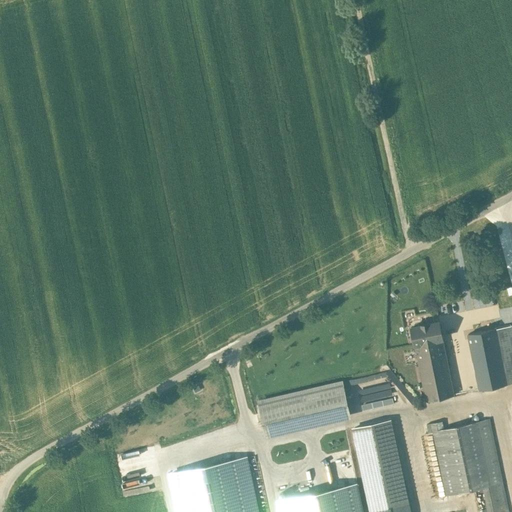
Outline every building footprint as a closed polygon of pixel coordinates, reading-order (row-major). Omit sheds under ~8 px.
[(428,323),(422,324),(422,325),(412,327),(411,327),(411,328),(415,344),(414,344),(415,345),(442,339),(443,339),(443,338),(439,322),(440,322),(439,321),(438,321),(438,322),(428,324),(428,323)] [(511,328),(511,325),(495,328),(498,341),(511,337),(511,328)] [(494,329),(468,334),(479,390),(506,384),(504,370),(498,341),(495,328),(494,329)] [(511,337),(498,341),(504,370),(511,368),(511,337)] [(442,339),(415,345),(417,352),(416,352),(416,354),(417,354),(427,401),(454,395),(442,339)] [(359,378),(361,388),(359,389),(361,400),(393,394),(389,372),(359,378)] [(342,382),(260,401),(266,428),(348,409),(342,382)] [(508,511),(489,419),(476,421),(489,485),(484,487),(489,511),(508,511)] [(390,420),(354,428),(372,510),(407,503),(390,420)] [(442,421),(427,424),(429,432),(433,432),(433,431),(444,428),(442,421)] [(444,428),(433,431),(433,432),(446,494),(484,487),(489,485),(476,421),(444,428)] [(171,470),(178,511),(260,511),(250,455),(171,470)] [(280,511),(365,511),(359,482),(278,497),(280,511)]
